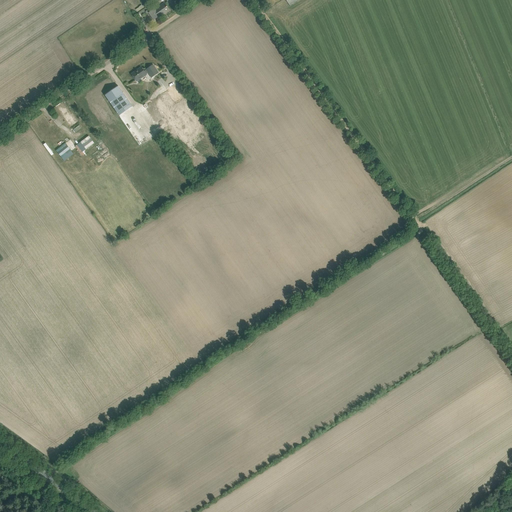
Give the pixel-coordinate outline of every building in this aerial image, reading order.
[(139,7),(136,9),(137,11),(147,5),(146,3),(142,6),(142,5),(139,7)] [(170,10),(167,6),(164,3),(157,8),(162,15),(170,10)] [(160,17),(162,15),(157,8),(155,10),(155,9),(149,13),(154,20),(159,16),(160,17)] [(158,73),(156,69),(153,65),(146,70),(144,71),(142,68),(136,71),(132,74),(134,78),(137,81),(147,75),(146,74),(148,73),(151,78),(158,73)] [(133,106),(118,86),(105,95),(119,116),(123,113),(133,106)] [(171,86),(160,94),(186,131),(197,123),(180,99),(175,91),(174,90),(171,86)] [(144,105),(137,110),(151,132),(163,124),(161,120),(163,118),(151,100),(144,105)] [(73,131),(80,126),(65,102),(57,106),(73,131)] [(87,132),(90,130),(87,127),(80,133),(82,135),(79,138),(81,141),(89,135),(87,132)] [(27,136),(32,144),(36,141),(31,133),(27,136)] [(89,136),(81,142),(86,149),(94,143),(89,136)] [(73,151),(71,148),(70,149),(67,144),(57,150),(62,158),(73,151)] [(77,144),(75,146),(82,156),(84,154),(77,144)] [(41,146),(38,148),(47,161),(50,159),(41,146)] [(138,393),(147,387),(131,365),(125,370),(127,373),(125,375),(129,381),(133,378),(137,384),(133,386),(138,393)] [(47,426),(61,448),(72,442),(64,429),(67,427),(74,439),(84,433),(77,421),(72,423),(71,421),(69,422),(68,420),(59,425),(58,424),(51,428),(49,424),(47,426)]
